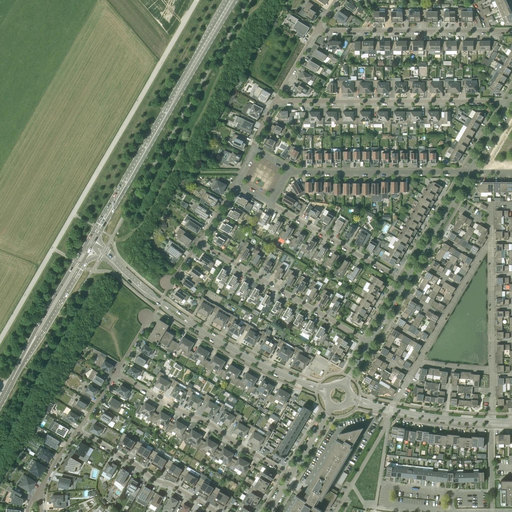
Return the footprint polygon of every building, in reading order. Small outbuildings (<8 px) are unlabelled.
[(345,8),(348,11),(349,10),(353,13),(355,9),(357,11),(360,7),(353,1),(351,4),(346,1),(343,6),(346,8),(345,8)] [(307,15),(306,17),(313,22),(317,16),(314,14),(315,13),(316,14),(316,13),(318,8),(308,2),(302,11),(307,15)] [(500,12),(508,8),(506,3),(497,7),(500,12)] [(467,23),(467,12),(461,12),(461,10),(462,10),(462,8),(458,8),(458,10),(458,16),(461,16),(461,23),(461,22),(467,22),(467,23)] [(502,18),(511,14),(508,8),(500,12),(502,18)] [(345,21),(349,23),(354,17),(345,10),(342,13),(339,11),(337,14),(334,17),(335,17),(335,18),(337,19),(337,24),(342,24),(342,23),(343,24),(345,21)] [(388,16),(388,10),(385,10),(385,12),(379,12),(379,23),(385,23),(385,16),(388,16)] [(397,23),(397,12),(391,12),(391,10),(388,10),(388,16),(391,16),(391,23),(397,23)] [(397,12),(397,23),(403,23),(403,16),(406,16),(405,10),(402,10),(402,12),(397,12)] [(414,23),(414,12),(409,12),(409,10),(405,10),(406,16),(408,16),(408,23),(409,23),(414,22),(414,23)] [(414,12),(414,23),(420,23),(420,16),(423,16),(423,10),(420,10),(420,12),(414,12)] [(432,23),(432,12),(426,12),(426,10),(423,10),(423,16),(426,16),(426,23),(432,22),(432,23)] [(432,12),(432,23),(438,23),(438,16),(441,16),(440,10),(437,10),(437,12),(432,12)] [(449,23),(449,12),(444,12),(444,10),(440,10),(441,16),(443,16),(443,23),(444,23),(444,22),(449,22),(449,23)] [(449,12),(449,23),(455,23),(455,16),(458,16),(458,10),(455,10),(455,12),(449,12)] [(310,27),(290,14),(286,20),(295,25),(293,28),(298,31),(296,35),(303,39),(310,27)] [(511,16),(511,14),(502,18),(504,23),(508,22),(509,23),(511,22),(511,16)] [(435,41),(426,42),(426,51),(435,51),(435,41)] [(443,41),(435,41),(435,51),(435,55),(443,55),(443,51),(443,41)] [(451,41),(443,41),(443,51),(451,51),(451,41)] [(460,41),(451,41),(451,51),(460,51),(460,41)] [(468,41),(460,41),(460,51),(468,51),(468,41)] [(476,41),(468,41),(468,51),(476,51),(476,41)] [(485,41),(476,41),(476,51),(485,51),(485,41)] [(497,41),(485,41),(485,51),(491,51),(497,41)] [(320,47),(323,49),(323,47),(328,47),(328,49),(333,49),(333,50),(333,51),(334,52),(335,52),(336,51),(336,50),(336,49),(341,49),(341,42),(336,42),(333,42),(328,42),(328,44),(326,44),(323,42),(320,47)] [(349,51),(360,51),(360,42),(354,42),(354,43),(352,45),(350,44),(350,43),(346,49),(349,51)] [(368,42),(360,42),(360,51),(361,51),(361,54),(368,54),(368,42)] [(376,42),(368,42),(368,54),(376,54),(376,51),(376,42)] [(385,42),(376,42),(376,51),(385,51),(385,42)] [(393,42),(385,42),(385,51),(393,51),(393,42)] [(401,42),(393,42),(393,51),(401,51),(401,42)] [(410,42),(401,42),(401,51),(410,51),(410,42)] [(418,42),(410,42),(410,51),(418,51),(418,42)] [(418,54),(423,54),(423,51),(426,51),(426,42),(418,42),(418,51),(418,54)] [(314,57),(318,59),(323,62),(326,56),(331,59),(333,56),(321,49),(320,52),(317,50),(316,52),(315,51),(313,56),(315,57),(314,57)] [(511,61),(507,58),(503,66),(511,70),(511,68),(511,61)] [(306,67),(316,72),(319,66),(321,63),(313,59),(311,62),(310,61),(309,63),(309,62),(306,67)] [(493,70),(496,72),(499,73),(507,78),(511,70),(503,66),(498,63),(493,70)] [(313,82),(317,76),(310,72),(308,75),(303,72),(301,75),(301,74),(299,77),(300,77),(299,78),(303,80),(303,81),(307,83),(307,82),(308,83),(310,79),(313,82)] [(507,78),(499,73),(496,72),(491,79),(494,81),(502,85),(507,78)] [(471,83),(471,93),(477,93),(477,87),(480,87),(480,78),(471,78),(471,79),(471,83)] [(409,87),(412,87),(412,93),(418,93),(418,83),(418,79),(409,79),(409,80),(409,87)] [(462,87),(465,87),(465,93),(471,93),(471,83),(471,79),(462,79),(462,80),(462,87)] [(377,93),(383,93),(383,83),(380,83),(380,80),(377,81),(374,81),(374,87),(377,87),(377,93)] [(383,83),(383,93),(389,93),(389,87),(392,87),(392,80),(386,80),(386,83),(383,83)] [(395,93),(401,93),(401,83),(397,83),(397,80),(392,80),(392,87),(395,87),(395,93)] [(401,83),(401,93),(406,93),(406,87),(409,87),(409,80),(404,80),(404,83),(401,83)] [(418,83),(418,93),(424,93),(424,87),(427,87),(427,80),(422,80),(422,83),(418,83)] [(430,93),(436,93),(436,83),(433,83),(433,80),(427,80),(427,87),(430,87),(430,93)] [(436,83),(436,93),(442,93),(442,87),(445,87),(445,80),(439,80),(439,83),(436,83)] [(448,93),(454,93),(453,83),(450,83),(450,80),(445,80),(445,87),(448,87),(448,93)] [(459,87),(462,87),(462,80),(457,80),(457,83),(453,83),(454,93),(459,93),(459,87)] [(336,87),(339,87),(339,81),(333,81),(333,83),(329,83),(329,85),(328,85),(325,89),(329,89),(329,93),(336,93),(336,87)] [(342,93),(348,93),(348,83),(344,83),(344,81),(339,81),(339,87),(342,87),(342,93)] [(348,83),(348,93),(354,93),(354,87),(357,87),(356,81),(351,81),(351,83),(348,83)] [(360,93),(365,93),(365,83),(362,83),(362,81),(356,81),(357,87),(360,87),(360,93)] [(365,83),(365,93),(371,93),(371,87),(374,87),(374,81),(369,81),(369,83),(365,83)] [(502,85),(494,81),(490,88),(494,90),(492,92),(492,93),(498,93),(502,85)] [(295,86),(291,92),(296,94),(297,92),(300,94),(302,92),(305,94),(307,91),(310,92),(312,89),(300,82),(298,86),(299,86),(298,88),(295,86)] [(259,98),(258,99),(265,104),(271,94),(258,87),(253,95),(259,98)] [(262,109),(254,105),(249,103),(247,107),(251,110),(249,115),(251,116),(251,117),(254,119),(255,118),(257,119),(259,115),(260,113),(262,109)] [(288,116),(294,116),(294,112),(288,113),(288,111),(281,111),(281,112),(281,113),(279,113),(276,117),(279,118),(278,119),(282,121),(288,121),(288,118),(288,116)] [(314,126),(314,122),(314,111),(311,111),(311,112),(309,112),(309,118),(306,118),(302,124),(311,124),(311,126),(314,126)] [(317,124),(323,124),(323,118),(320,118),(320,112),(318,112),(317,111),(314,111),(314,122),(317,122),(317,124)] [(328,122),(331,122),(331,111),(328,111),(328,112),(326,112),(326,118),(323,118),(323,124),(328,124),(328,122)] [(334,124),(340,124),(340,118),(337,118),(337,112),(334,112),(334,111),(331,111),(331,122),(334,122),(334,124)] [(345,122),(348,121),(348,111),(345,111),(345,112),(343,112),(343,118),(340,118),(340,124),(345,124),(345,122)] [(348,111),(348,121),(351,121),(351,124),(357,124),(357,118),(354,118),(354,112),(351,112),(351,111),(348,111)] [(365,121),(365,111),(362,111),(362,112),(360,112),(360,118),(357,118),(357,124),(362,124),(362,121),(365,121)] [(368,124),(374,124),(374,118),(371,118),(371,112),(368,112),(368,111),(365,111),(365,121),(368,121),(368,124)] [(379,121),(382,121),(382,111),(379,111),(379,112),(377,112),(377,118),(374,118),(374,124),(379,124),(379,121)] [(385,124),(391,124),(391,118),(388,118),(388,112),(385,112),(385,111),(382,111),(382,121),(385,121),(385,124)] [(396,121),(399,121),(399,111),(396,111),(396,112),(394,112),(394,118),(391,118),(391,124),(396,124),(396,121)] [(408,124),(408,118),(405,118),(405,112),(402,112),(402,111),(399,111),(399,121),(399,124),(403,124),(403,127),(408,127),(408,124)] [(413,121),(416,121),(416,111),(413,111),(413,112),(411,112),(411,118),(408,118),(408,124),(413,124),(413,121)] [(416,111),(416,121),(419,121),(419,124),(424,124),(424,118),(421,118),(421,112),(419,112),(419,111),(416,111)] [(427,118),(424,118),(424,124),(430,124),(430,121),(433,121),(433,111),(430,111),(430,112),(427,112),(427,118)] [(441,124),(441,118),(438,118),(438,112),(436,112),(436,111),(433,111),(433,121),(436,121),(436,124),(441,124)] [(444,118),(441,118),(441,124),(447,124),(447,121),(450,121),(450,119),(451,119),(454,114),(450,114),(450,112),(444,112),(444,118)] [(476,112),(471,120),(479,125),(484,117),(482,116),(484,112),(476,112)] [(253,124),(237,116),(235,121),(242,125),(239,130),(250,134),(252,129),(250,128),(251,127),(253,124)] [(471,120),(467,127),(475,132),(479,125),(471,120)] [(284,133),(287,126),(279,122),(277,125),(276,125),(276,126),(273,125),(270,130),(279,135),(281,132),(284,133)] [(467,127),(462,135),(471,139),(472,137),(475,132),(467,127)] [(235,141),(232,146),(243,150),(246,144),(243,143),(245,139),(234,134),(231,139),(235,141)] [(462,135),(458,142),(466,147),(471,139),(462,135)] [(266,138),(263,144),(265,145),(263,148),(268,151),(270,147),(273,149),(274,145),(278,147),(281,140),(272,136),(271,139),(270,139),(269,139),(270,139),(269,140),(266,138)] [(458,142),(454,150),(462,154),(463,152),(466,147),(458,142)] [(298,154),(299,152),(296,151),(298,148),(292,146),(289,152),(292,153),(291,155),(292,155),(290,159),(295,162),(297,158),(298,158),(300,155),(298,154)] [(447,152),(451,154),(449,157),(453,159),(452,161),(452,162),(457,162),(458,162),(459,159),(462,154),(454,150),(450,147),(447,152)] [(436,164),(436,153),(436,149),(429,149),(426,149),(426,153),(426,157),(429,157),(429,159),(430,159),(431,159),(431,164),(436,164)] [(312,153),(308,153),(308,151),(302,151),(303,158),(306,158),(306,160),(306,159),(307,159),(307,164),(312,164),(312,157),(312,153)] [(312,157),(315,157),(315,160),(316,160),(316,159),(317,159),(317,164),(322,164),(322,157),(322,153),(318,153),(318,151),(312,151),(312,153),(312,157)] [(322,157),(325,157),(325,160),(325,159),(326,159),(326,164),(331,164),(331,160),(331,159),(331,153),(327,153),(327,151),(321,151),(322,153),(322,157)] [(379,157),(382,157),(382,160),(382,159),(383,159),(383,164),(388,164),(388,157),(388,153),(384,153),(384,151),(378,151),(378,152),(379,152),(379,157)] [(388,157),(391,157),(391,160),(392,160),(392,159),(393,159),(393,164),(398,164),(398,160),(398,157),(398,153),(397,153),(394,153),(394,151),(388,151),(388,153),(388,157)] [(407,164),(407,157),(407,153),(403,153),(403,151),(397,151),(397,153),(398,153),(398,157),(398,160),(401,160),(401,159),(402,159),(402,164),(407,164)] [(416,153),(416,151),(407,151),(407,153),(407,157),(410,157),(410,160),(411,160),(411,159),(412,159),(412,164),(417,164),(417,157),(417,153),(416,153)] [(426,164),(426,157),(426,153),(422,153),(422,151),(416,151),(416,153),(417,153),(417,157),(420,157),(420,160),(420,159),(421,159),(421,164),(426,164)] [(236,165),(241,156),(233,152),(232,154),(230,153),(226,160),(221,158),(219,161),(228,166),(230,162),(236,165)] [(341,159),(341,152),(334,152),(331,152),(331,153),(331,159),(331,160),(335,160),(335,159),(336,159),(336,162),(341,162),(341,159)] [(350,159),(350,152),(344,152),(341,152),(341,159),(344,159),(345,159),(345,162),(350,162),(350,159)] [(350,152),(350,159),(353,159),(354,159),(355,159),(355,162),(360,162),(360,159),(360,152),(353,152),(350,152)] [(369,159),(369,152),(363,152),(360,152),(360,159),(363,159),(364,159),(364,162),(369,162),(369,159)] [(379,162),(379,157),(379,152),(378,152),(372,152),(369,152),(369,159),(372,159),(373,159),(374,159),(374,162),(379,162)] [(215,181),(211,188),(213,189),(221,194),(226,185),(217,181),(217,182),(215,181)] [(315,192),(315,185),(312,185),(311,185),(311,182),(305,182),(305,184),(305,192),(305,193),(312,193),(312,192),(315,192)] [(324,192),(324,185),(321,185),(320,185),(320,182),(315,182),(315,185),(315,192),(315,193),(321,193),(321,192),(324,192)] [(334,192),(334,185),(331,185),(330,185),(330,182),(324,182),(324,185),(324,192),(324,193),(331,192),(334,192)] [(381,187),(381,190),(381,194),(388,194),(388,195),(391,195),(391,194),(391,189),(388,189),(388,183),(387,183),(386,183),(386,182),(381,182),(381,187)] [(397,198),(397,195),(400,195),(400,192),(400,189),(397,189),(397,186),(396,186),(396,182),(391,182),(391,189),(391,194),(391,195),(391,198),(397,198)] [(400,182),(400,189),(400,192),(411,192),(415,185),(407,185),(406,185),(407,185),(405,185),(405,182),(400,182)] [(302,192),(305,192),(305,184),(301,184),(299,186),(298,186),(299,186),(298,187),(295,183),(291,185),(293,189),(292,189),(294,194),(295,193),(297,195),(302,192)] [(343,195),(343,190),(340,190),(340,188),(339,188),(339,183),(334,183),(334,185),(334,192),(334,195),(340,195),(340,197),(343,197),(343,195)] [(343,183),(343,190),(343,195),(350,195),(350,197),(353,197),(353,195),(353,190),(350,190),(350,188),(348,188),(348,183),(343,183)] [(353,183),(353,190),(353,195),(359,195),(359,197),(362,197),(362,195),(362,190),(359,190),(359,188),(358,188),(358,183),(353,183)] [(372,195),(372,190),(369,190),(369,187),(368,187),(368,188),(367,188),(367,183),(362,183),(362,190),(362,195),(369,195),(369,197),(372,197),(372,195)] [(372,195),(372,197),(372,199),(382,199),(381,197),(381,194),(381,190),(378,190),(378,187),(378,188),(377,188),(377,183),(372,183),(372,190),(372,195)] [(436,193),(437,191),(440,192),(443,187),(440,186),(442,183),(432,183),(431,184),(429,183),(426,188),(436,193)] [(488,192),(488,183),(484,183),(482,183),(478,191),(481,192),(488,192)] [(432,200),(433,198),(435,200),(439,194),(436,193),(426,188),(428,189),(427,191),(425,190),(422,195),(432,200)] [(218,200),(210,195),(206,193),(203,199),(206,201),(205,202),(213,207),(216,202),(217,203),(218,200)] [(296,201),(289,197),(286,195),(282,200),(286,202),(285,203),(289,206),(290,205),(292,206),(296,201)] [(432,200),(422,195),(424,196),(423,199),(421,197),(418,202),(427,207),(429,205),(431,207),(434,202),(432,200)] [(246,206),(251,209),(253,205),(248,202),(248,201),(242,197),(241,199),(238,197),(235,202),(244,208),(246,206)] [(423,215),(423,214),(424,212),(427,214),(430,209),(427,207),(418,202),(420,203),(418,206),(416,205),(414,209),(423,215)] [(200,218),(201,218),(206,221),(209,215),(205,213),(207,211),(198,205),(193,213),(198,216),(197,216),(200,218)] [(312,207),(309,205),(305,212),(309,214),(309,213),(311,214),(310,217),(316,220),(320,212),(315,209),(314,209),(312,208),(312,207)] [(228,216),(237,221),(239,217),(242,219),(245,213),(237,208),(235,211),(234,210),(234,211),(234,212),(231,210),(228,216)] [(419,222),(420,220),(423,221),(426,216),(423,214),(423,215),(414,209),(416,211),(414,213),(412,212),(409,216),(419,222)] [(260,210),(255,218),(258,220),(260,217),(263,211),(260,210)] [(494,220),(494,224),(501,224),(501,217),(502,217),(502,216),(508,216),(508,211),(495,211),(496,220),(494,220)] [(326,216),(322,214),(320,219),(323,221),(322,223),(326,226),(327,224),(331,226),(336,217),(333,216),(328,213),(326,216)] [(263,219),(260,217),(258,220),(256,224),(258,225),(263,228),(267,230),(270,225),(268,223),(272,216),(269,214),(268,215),(266,214),(263,219)] [(470,225),(472,221),(467,218),(461,214),(454,226),(459,229),(463,223),(464,223),(464,222),(470,225)] [(190,229),(189,230),(193,232),(193,231),(197,233),(201,228),(198,226),(199,224),(194,220),(194,221),(187,216),(186,218),(189,221),(186,226),(190,229)] [(408,219),(405,224),(415,229),(416,227),(419,228),(422,223),(419,222),(409,216),(409,217),(411,218),(410,220),(408,219)] [(343,231),(349,221),(345,218),(343,222),(338,219),(332,230),(338,233),(340,229),(343,231)] [(270,225),(267,230),(274,234),(277,229),(279,230),(283,223),(280,221),(279,222),(277,220),(274,226),(271,224),(270,225)] [(234,232),(238,226),(229,221),(228,224),(227,224),(226,224),(227,224),(226,225),(223,223),(220,229),(229,234),(231,231),(234,232)] [(410,236),(412,234),(414,236),(417,231),(415,229),(405,224),(407,225),(406,227),(404,226),(401,231),(410,236)] [(487,229),(478,224),(476,229),(479,231),(478,232),(481,234),(478,240),(484,243),(486,239),(485,238),(486,236),(487,236),(487,231),(487,230),(487,229)] [(501,224),(494,224),(494,229),(496,229),(496,238),(502,238),(508,238),(508,233),(502,233),(502,231),(501,231),(501,224)] [(354,238),(360,227),(356,225),(354,228),(349,226),(344,235),(346,236),(345,237),(348,239),(348,238),(350,239),(351,236),(354,238)] [(448,238),(458,244),(461,240),(456,237),(457,236),(456,235),(459,229),(454,226),(448,238)] [(282,230),(278,237),(285,241),(287,238),(289,239),(294,229),(291,227),(291,228),(288,227),(285,232),(282,230)] [(192,241),(188,238),(189,235),(179,228),(174,236),(188,246),(188,247),(192,241)] [(360,232),(361,232),(355,243),(359,245),(359,246),(360,247),(362,243),(365,245),(371,235),(367,232),(362,228),(360,232)] [(406,244),(406,243),(407,241),(410,243),(413,238),(410,236),(401,231),(403,232),(401,235),(399,234),(397,238),(406,244)] [(298,245),(300,246),(306,236),(302,234),(302,235),(300,233),(297,239),(293,237),(289,245),(292,247),(293,245),(296,247),(298,245)] [(221,247),(223,244),(226,245),(230,239),(222,234),(220,237),(219,237),(218,238),(215,236),(212,242),(221,247)] [(406,250),(407,249),(409,245),(406,243),(406,244),(397,238),(394,237),(390,244),(392,245),(402,251),(403,249),(406,250)] [(172,259),(176,262),(184,250),(168,239),(173,242),(166,251),(174,257),(172,259)] [(375,253),(382,241),(378,239),(374,243),(371,241),(366,249),(370,252),(369,252),(370,252),(372,250),(375,252),(375,253)] [(303,255),(304,252),(308,254),(309,251),(311,252),(312,250),(313,250),(317,243),(314,241),(313,241),(311,240),(308,245),(305,244),(301,250),(299,253),(303,255)] [(481,247),(484,243),(478,240),(474,246),(473,245),(472,246),(467,243),(465,248),(475,254),(480,246),(481,247)] [(241,249),(244,251),(241,256),(243,258),(243,259),(246,261),(252,251),(250,250),(251,247),(248,245),(249,243),(246,241),(241,249)] [(453,254),(455,250),(444,243),(438,255),(442,258),(446,252),(447,252),(448,251),(453,254)] [(494,253),(494,258),(501,258),(501,251),(503,251),(502,250),(508,250),(508,244),(502,244),(496,244),(496,253),(494,253)] [(391,248),(388,253),(398,258),(399,256),(402,257),(405,252),(402,251),(392,245),(394,247),(393,249),(391,248)] [(316,250),(312,257),(319,261),(321,258),(323,259),(328,249),(325,247),(324,248),(322,247),(319,252),(316,250)] [(252,256),(255,258),(252,263),(254,264),(254,265),(257,267),(263,257),(261,256),(263,253),(256,249),(252,256)] [(274,260),(270,257),(271,254),(269,253),(263,262),(267,264),(263,270),(265,271),(265,272),(268,274),(274,264),(272,263),(274,260)] [(332,265),(334,266),(340,256),(336,254),(336,255),(333,253),(330,259),(327,257),(323,265),(326,267),(327,265),(330,267),(332,265)] [(398,258),(388,253),(390,254),(389,256),(387,255),(384,260),(393,265),(395,263),(397,265),(400,259),(398,258)] [(461,268),(467,272),(469,268),(468,267),(472,259),(467,256),(461,253),(459,258),(464,261),(463,262),(464,262),(461,268)] [(431,267),(442,273),(444,268),(439,265),(440,264),(439,264),(442,258),(438,255),(431,267)] [(204,264),(202,267),(210,272),(214,264),(208,260),(209,258),(205,256),(204,257),(202,256),(199,260),(204,264)] [(501,258),(494,258),(494,263),(496,263),(496,272),(503,272),(503,271),(509,271),(509,266),(503,266),(503,265),(501,265),(501,258)] [(339,264),(333,273),(341,278),(347,270),(351,262),(347,260),(347,261),(345,260),(342,265),(339,264)] [(275,269),(278,271),(275,276),(277,277),(276,278),(280,280),(285,270),(284,269),(285,267),(282,265),(283,263),(279,261),(275,269)] [(350,270),(346,277),(353,281),(354,278),(356,279),(362,269),(359,267),(358,268),(356,267),(353,272),(350,270)] [(195,277),(193,280),(198,283),(202,279),(199,277),(201,274),(193,268),(192,270),(192,269),(190,272),(191,272),(190,273),(195,277)] [(450,272),(448,277),(453,280),(457,282),(457,281),(459,282),(463,275),(464,276),(467,272),(461,268),(457,274),(456,274),(456,275),(450,272)] [(223,269),(217,278),(220,280),(219,282),(224,285),(229,277),(225,275),(227,271),(223,269)] [(286,276),(289,277),(286,283),(288,284),(288,285),(291,287),(295,280),(293,279),(297,273),(290,269),(286,276)] [(436,283),(438,278),(428,272),(421,284),(425,286),(429,280),(430,281),(431,280),(436,283)] [(233,275),(228,285),(231,287),(230,289),(235,292),(240,283),(236,281),(238,278),(233,275)] [(297,282),(300,284),(297,289),(299,291),(299,292),(302,294),(307,286),(305,285),(308,280),(301,276),(297,282)] [(379,290),(382,291),(385,286),(382,284),(384,282),(374,277),(371,281),(373,282),(372,285),(370,284),(379,290)] [(495,287),(495,291),(502,291),(502,284),(503,284),(503,283),(509,283),(509,278),(496,278),(496,287),(495,287)] [(195,288),(198,283),(193,280),(191,283),(186,279),(185,280),(184,280),(183,282),(182,284),(191,289),(193,286),(195,288)] [(244,281),(239,291),(242,293),(241,295),(246,298),(251,290),(247,287),(249,284),(244,281)] [(314,300),(319,290),(321,287),(316,284),(317,283),(313,281),(309,289),(312,291),(308,296),(311,297),(310,298),(314,300)] [(444,297),(450,301),(452,297),(451,296),(456,288),(445,282),(442,286),(447,289),(446,291),(447,291),(444,297)] [(375,297),(378,298),(381,293),(378,292),(379,290),(370,284),(367,289),(369,290),(368,292),(366,291),(375,297)] [(414,296),(425,302),(427,297),(422,294),(423,293),(422,293),(425,286),(421,284),(414,296)] [(255,288),(250,298),(253,299),(251,302),(257,305),(262,296),(258,294),(260,290),(255,288)] [(320,295),(323,297),(320,303),(322,304),(321,305),(325,307),(329,299),(327,298),(330,293),(324,289),(320,295)] [(375,297),(366,291),(363,296),(365,297),(363,299),(361,298),(371,304),(373,306),(376,300),(374,299),(375,297)] [(502,298),(502,291),(495,291),(495,296),(496,296),(496,305),(509,305),(509,300),(503,300),(503,298),(502,298)] [(181,302),(183,299),(186,301),(189,296),(184,293),(182,295),(177,292),(173,296),(175,298),(174,299),(178,302),(179,300),(181,302)] [(266,294),(261,304),(264,306),(262,308),(268,311),(273,303),(269,300),(271,297),(266,294)] [(334,304),(332,307),(331,309),(333,311),(336,313),(340,306),(339,305),(342,300),(335,296),(331,302),(334,304)] [(197,312),(202,315),(208,306),(205,304),(207,300),(202,297),(198,303),(201,305),(197,311),(198,312),(197,312)] [(433,301),(431,305),(436,308),(442,312),(446,304),(447,305),(450,301),(444,297),(440,303),(439,303),(439,304),(433,301)] [(366,311),(369,313),(372,308),(369,306),(371,304),(361,298),(359,303),(361,304),(359,307),(357,305),(357,306),(366,311)] [(277,301),(272,310),(270,314),(273,315),(274,315),(279,317),(284,309),(280,307),(282,303),(277,301)] [(419,312),(422,307),(417,304),(411,301),(404,312),(409,315),(412,309),(413,310),(414,309),(419,312)] [(208,306),(202,315),(207,318),(207,317),(208,317),(212,311),(214,312),(218,306),(213,304),(210,307),(208,306)] [(222,309),(218,306),(214,312),(217,314),(213,321),(218,324),(223,315),(221,313),(222,309)] [(353,313),(362,318),(362,319),(365,320),(368,315),(365,313),(366,311),(357,306),(354,310),(356,311),(355,314),(353,313)] [(288,307),(282,317),(286,319),(284,321),(289,324),(294,315),(290,313),(293,310),(288,307)] [(427,326),(433,330),(435,326),(434,325),(439,317),(433,314),(428,311),(425,315),(430,318),(429,319),(431,320),(427,326)] [(495,320),(495,325),(502,325),(502,318),(503,318),(503,317),(509,317),(509,311),(496,311),(496,320),(495,320)] [(403,328),(408,331),(411,326),(405,323),(406,322),(405,321),(409,315),(404,312),(397,324),(403,328)] [(226,316),(223,315),(218,324),(222,327),(223,326),(223,327),(227,320),(230,321),(233,315),(229,313),(226,316)] [(351,321),(360,327),(361,327),(364,322),(361,321),(362,319),(362,318),(353,313),(350,317),(352,319),(351,321)] [(299,314),(293,323),(296,325),(295,327),(301,330),(305,322),(301,320),(304,316),(299,314)] [(238,318),(233,315),(230,321),(232,323),(229,330),(229,331),(233,333),(239,324),(236,322),(238,318)] [(166,331),(169,325),(159,320),(151,333),(151,334),(148,340),(157,345),(160,341),(168,348),(166,350),(171,353),(173,348),(176,342),(172,339),(174,336),(166,331)] [(310,320),(304,330),(307,332),(306,334),(311,337),(316,328),(312,326),(314,323),(310,320)] [(242,325),(239,324),(233,333),(238,336),(239,336),(243,329),(245,331),(249,325),(245,322),(242,325)] [(254,327),(249,325),(245,331),(248,332),(244,339),(245,339),(244,340),(249,343),(255,333),(252,331),(254,327)] [(502,325),(495,325),(495,330),(497,330),(497,339),(509,338),(509,333),(503,333),(503,332),(502,332),(502,325)] [(317,340),(322,343),(327,335),(323,332),(325,329),(321,326),(315,336),(318,338),(317,340)] [(417,330),(414,334),(425,341),(429,333),(431,334),(433,330),(427,326),(423,332),(422,331),(422,333),(417,330)] [(402,340),(405,336),(400,333),(394,329),(387,341),(392,344),(395,338),(396,339),(397,338),(402,340)] [(257,335),(255,333),(249,343),(254,345),(255,345),(259,337),(262,339),(265,332),(263,331),(262,332),(260,331),(257,335)] [(270,335),(265,332),(262,339),(265,340),(261,347),(261,348),(265,350),(271,341),(268,339),(270,335)] [(180,347),(183,349),(189,340),(184,337),(184,338),(183,338),(179,344),(176,342),(173,348),(177,351),(180,347)] [(344,350),(346,352),(349,347),(347,345),(348,343),(339,337),(336,342),(338,343),(336,345),(336,346),(344,350)] [(274,342),(271,341),(265,350),(270,353),(271,353),(276,345),(278,346),(282,340),(279,339),(278,340),(277,339),(274,342)] [(416,342),(411,339),(408,344),(413,347),(413,348),(414,349),(410,355),(416,358),(419,354),(417,354),(422,346),(416,342)] [(189,340),(183,349),(186,351),(184,355),(189,357),(192,352),(189,350),(193,343),(189,340)] [(286,343),(282,340),(278,346),(281,348),(277,355),(277,356),(282,358),(287,349),(285,347),(286,343)] [(380,353),(391,359),(394,355),(389,352),(389,351),(388,350),(392,344),(387,341),(380,353)] [(148,347),(145,345),(141,351),(150,356),(152,352),(154,354),(157,349),(149,344),(148,347)] [(334,350),(332,353),(340,357),(339,357),(342,359),(345,354),(342,352),(344,350),(336,346),(336,345),(334,344),(332,349),(334,350)] [(495,354),(495,358),(502,358),(502,351),(503,351),(503,350),(509,350),(509,345),(503,345),(497,345),(497,354),(495,354)] [(199,358),(204,349),(200,346),(199,347),(195,353),(192,352),(189,357),(193,360),(196,357),(199,358)] [(290,350),(287,349),(282,358),(287,361),(287,360),(287,361),(292,353),(295,354),(298,348),(296,347),(295,348),(293,347),(290,350)] [(303,351),(298,348),(295,354),(297,356),(293,363),(294,363),(298,366),(304,357),(301,355),(303,351)] [(204,349),(199,358),(202,360),(200,364),(204,367),(208,361),(205,359),(209,353),(208,352),(209,352),(204,349)] [(338,359),(339,357),(340,357),(332,353),(330,351),(327,356),(329,357),(328,360),(338,366),(341,361),(338,359)] [(141,358),(138,356),(137,358),(136,357),(134,361),(135,361),(135,362),(143,367),(145,364),(148,365),(151,359),(143,355),(141,358)] [(304,357),(298,366),(303,369),(303,368),(304,369),(308,362),(310,363),(314,357),(309,355),(306,358),(304,357)] [(400,358),(397,363),(402,366),(408,369),(412,362),(414,362),(416,358),(410,355),(407,361),(406,360),(405,361),(400,358)] [(109,365),(111,362),(101,356),(96,365),(109,372),(110,373),(112,369),(111,368),(112,366),(109,365)] [(208,361),(204,367),(209,369),(212,366),(214,367),(220,358),(216,356),(215,356),(211,362),(208,361)] [(220,358),(214,367),(217,369),(216,373),(220,376),(224,370),(221,368),(225,362),(224,361),(220,358)] [(385,369),(388,365),(377,358),(370,370),(375,373),(378,367),(379,367),(380,366),(385,369)] [(502,358),(495,358),(495,363),(497,363),(497,372),(504,372),(510,372),(510,367),(504,367),(504,365),(502,365),(502,358)] [(224,370),(220,376),(224,379),(228,375),(230,377),(236,367),(231,365),(230,365),(226,372),(224,370)] [(135,369),(132,367),(128,373),(137,378),(139,375),(141,376),(145,371),(136,366),(135,369)] [(236,367),(230,377),(233,378),(231,382),(236,385),(239,379),(236,378),(240,371),(240,370),(236,367)] [(393,384),(399,387),(402,383),(400,382),(405,375),(399,371),(394,368),(391,373),(396,376),(396,377),(397,377),(393,384)] [(433,376),(434,369),(430,368),(430,370),(421,368),(420,375),(419,381),(424,382),(425,376),(426,376),(427,375),(433,376)] [(441,384),(446,385),(447,379),(448,372),(439,371),(439,369),(434,369),(433,376),(440,377),(440,378),(442,378),(441,384)] [(92,370),(87,378),(100,386),(101,386),(104,383),(103,382),(104,380),(101,378),(103,376),(92,370)] [(375,389),(379,383),(371,379),(375,373),(370,370),(363,382),(369,385),(367,387),(372,390),(373,388),(375,389)] [(155,386),(160,389),(166,380),(163,378),(164,374),(160,371),(156,378),(159,379),(155,386),(156,386),(155,386)] [(452,373),(452,385),(457,386),(457,380),(459,380),(459,379),(466,379),(466,372),(461,372),(461,373),(452,373)] [(471,373),(466,372),(466,379),(473,380),(473,381),(474,381),(473,387),(479,387),(479,381),(480,375),(471,374),(471,373)] [(247,385),(252,375),(248,373),(247,373),(242,381),(239,379),(236,385),(239,387),(239,386),(241,387),(244,383),(247,385)] [(252,375),(247,385),(249,386),(248,390),(252,393),(256,387),(253,386),(257,379),(256,379),(256,378),(252,375)] [(168,381),(166,380),(160,389),(165,392),(165,391),(165,392),(169,385),(172,387),(176,381),(171,378),(168,381)] [(496,387),(496,392),(503,392),(503,385),(504,385),(504,384),(510,384),(510,378),(497,378),(497,387),(496,387)] [(263,392),(268,383),(264,380),(264,381),(263,381),(258,389),(256,387),(252,393),(255,395),(256,394),(257,394),(260,391),(263,392)] [(180,383),(176,381),(172,387),(175,388),(171,395),(176,398),(181,389),(178,387),(180,383)] [(268,383),(263,392),(261,396),(269,401),(272,395),(269,393),(273,387),(273,386),(268,383)] [(389,389),(379,383),(375,389),(380,392),(380,393),(385,394),(386,392),(392,396),(396,390),(397,391),(399,387),(393,384),(391,387),(390,387),(389,389)] [(127,394),(129,390),(121,385),(117,391),(120,393),(119,396),(127,401),(130,395),(127,394)] [(97,391),(88,386),(86,389),(84,387),(80,393),(89,398),(90,395),(93,396),(94,395),(95,395),(97,391),(96,391),(97,391)] [(184,391),(181,389),(176,398),(180,401),(181,401),(185,393),(188,395),(192,389),(189,387),(188,388),(187,387),(184,391)] [(279,400),(285,391),(280,388),(280,389),(275,397),(272,395),(269,401),(271,403),(272,401),(274,402),(277,399),(279,400)] [(430,402),(430,397),(424,396),(424,395),(422,395),(423,389),(418,388),(417,394),(416,400),(423,401),(430,402)] [(196,391),(192,389),(188,395),(191,396),(187,403),(187,404),(192,406),(197,397),(195,396),(196,391)] [(289,394),(285,391),(279,400),(277,404),(280,406),(285,409),(289,403),(286,401),(289,395),(289,394)] [(444,398),(445,392),(440,391),(439,397),(438,397),(437,398),(430,397),(430,402),(443,404),(444,398)] [(456,393),(451,392),(450,405),(464,406),(464,400),(457,400),(457,399),(456,399),(456,393)] [(503,392),(496,392),(496,397),(497,397),(497,406),(503,406),(503,408),(511,408),(511,400),(504,400),(504,399),(503,399),(503,392)] [(205,402),(209,396),(206,394),(205,396),(203,395),(200,399),(197,397),(192,406),(197,409),(203,400),(205,402)] [(478,394),(473,394),(472,400),(471,400),(471,401),(464,400),(464,406),(477,407),(478,400),(478,394)] [(213,398),(209,396),(205,402),(208,403),(204,410),(209,413),(215,404),(212,402),(213,398)] [(121,403),(113,398),(112,398),(109,401),(110,402),(109,404),(112,406),(111,408),(119,413),(122,408),(119,406),(121,403)] [(87,404),(79,399),(77,402),(74,400),(71,406),(79,411),(81,408),(84,410),(85,408),(86,408),(88,405),(87,404)] [(142,413),(145,415),(150,405),(145,402),(142,408),(139,407),(136,412),(140,415),(142,413)] [(218,409),(221,411),(225,405),(220,402),(217,405),(215,404),(209,413),(214,416),(214,415),(214,416),(218,409)] [(54,405),(50,403),(45,411),(49,413),(54,405)] [(305,403),(302,409),(310,414),(313,409),(305,403)] [(147,419),(151,422),(155,416),(152,414),(156,407),(155,407),(152,406),(150,405),(145,415),(148,417),(147,419)] [(227,406),(225,405),(221,411),(223,412),(219,419),(220,420),(224,423),(230,414),(227,412),(229,408),(227,407),(227,406)] [(302,409),(299,413),(307,418),(310,414),(302,409)] [(157,422),(160,424),(166,414),(161,411),(160,411),(161,412),(157,418),(155,416),(151,422),(156,424),(157,422)] [(75,421),(76,421),(78,418),(78,417),(69,412),(67,415),(65,413),(62,419),(70,424),(71,421),(74,423),(75,421)] [(107,415),(104,413),(103,415),(102,414),(100,418),(101,419),(100,419),(109,424),(111,421),(113,422),(117,417),(108,412),(107,415)] [(232,415),(230,414),(224,423),(229,426),(229,425),(230,425),(233,419),(236,420),(240,414),(235,412),(232,415)] [(294,417),(295,417),(305,423),(307,418),(299,413),(297,412),(294,417)] [(162,428),(167,431),(170,425),(168,424),(172,417),(171,416),(171,417),(168,415),(166,414),(160,424),(164,426),(162,428)] [(242,416),(240,414),(236,420),(239,422),(233,431),(234,432),(238,435),(244,426),(241,424),(243,420),(241,419),(242,416)] [(275,426),(277,422),(275,420),(270,417),(267,421),(275,426)] [(295,417),(293,422),(302,427),(305,423),(295,417)] [(173,431),(176,433),(182,424),(180,423),(180,422),(177,420),(178,420),(177,420),(173,427),(170,425),(167,431),(171,433),(173,431)] [(289,426),(291,427),(299,432),(302,427),(293,422),(292,421),(289,426)] [(68,430),(55,422),(51,430),(64,438),(68,430)] [(97,426),(94,424),(90,430),(99,435),(101,432),(103,434),(107,428),(98,423),(97,426)] [(178,437),(183,440),(186,434),(183,433),(187,427),(182,424),(176,433),(179,435),(178,437)] [(246,427),(244,426),(238,435),(243,438),(243,437),(244,438),(248,431),(250,433),(254,427),(249,424),(246,427)] [(393,437),(397,437),(399,426),(395,425),(395,427),(392,426),(391,434),(389,434),(388,440),(392,440),(392,441),(393,437)] [(254,427),(250,433),(253,434),(249,441),(254,444),(259,435),(257,433),(258,429),(254,427)] [(291,427),(288,432),(297,437),(299,432),(291,427)] [(323,511),(325,510),(331,499),(336,492),(328,488),(363,428),(340,434),(307,490),(308,491),(305,495),(304,493),(298,497),(297,496),(287,511),(323,511)] [(189,447),(192,442),(197,433),(192,429),(192,430),(188,436),(186,434),(183,440),(184,441),(186,445),(189,447)] [(417,430),(415,442),(415,440),(421,441),(423,430),(419,429),(419,431),(417,430)] [(288,432),(286,436),(294,441),(297,437),(288,432)] [(124,449),(131,437),(124,433),(120,439),(123,440),(120,445),(120,446),(120,445),(121,446),(120,447),(124,449)] [(194,446),(198,449),(202,444),(199,442),(203,435),(202,435),(199,433),(199,434),(197,433),(192,442),(195,444),(194,446)] [(262,436),(259,435),(254,444),(259,447),(259,446),(259,447),(263,440),(266,442),(269,436),(265,433),(262,436)] [(59,441),(49,435),(47,438),(46,437),(46,438),(43,442),(56,450),(56,449),(55,449),(57,446),(58,446),(56,445),(57,443),(58,444),(59,441)] [(495,444),(504,444),(504,435),(498,435),(498,436),(495,436),(495,444)] [(286,436),(283,441),(291,446),(294,441),(286,436)] [(139,442),(131,437),(124,449),(129,452),(129,451),(130,451),(130,452),(133,446),(136,448),(139,442)] [(204,449),(207,451),(213,442),(211,441),(212,440),(209,439),(209,438),(208,438),(204,445),(202,444),(198,449),(203,452),(204,449)] [(281,440),(278,445),(288,451),(291,446),(283,441),(281,440)] [(75,452),(81,455),(79,458),(86,463),(90,457),(85,455),(90,447),(81,442),(79,446),(78,446),(79,447),(78,449),(77,448),(77,449),(75,452)] [(141,457),(146,448),(147,447),(139,442),(136,448),(138,449),(135,455),(136,455),(141,457)] [(209,456),(214,458),(217,453),(215,451),(218,445),(213,442),(207,451),(211,453),(209,456)] [(275,449),(277,450),(286,455),(288,451),(278,445),(275,449)] [(220,459),(223,460),(229,451),(227,450),(224,448),(225,448),(224,447),(220,454),(217,453),(214,458),(218,461),(220,459)] [(42,448),(37,456),(38,456),(40,457),(42,458),(42,459),(45,461),(46,461),(48,462),(51,457),(50,457),(51,454),(52,455),(42,448)] [(151,451),(146,448),(141,457),(146,460),(146,461),(149,456),(151,457),(155,451),(152,450),(151,451)] [(277,450),(275,455),(283,460),(286,455),(277,450)] [(151,464),(156,467),(163,456),(155,451),(151,457),(154,459),(151,464)] [(225,465),(230,467),(233,462),(230,460),(234,454),(229,451),(223,460),(226,462),(225,465)] [(161,470),(165,465),(167,466),(171,460),(163,456),(156,467),(161,470)] [(236,468),(239,470),(245,460),(243,459),(240,457),(240,456),(235,463),(233,462),(230,467),(234,470),(236,468)] [(65,470),(75,472),(76,467),(79,468),(82,464),(71,457),(68,462),(69,462),(67,465),(66,465),(65,470)] [(45,468),(33,460),(26,470),(39,477),(45,468)] [(171,477),(177,467),(178,465),(171,460),(167,466),(170,468),(167,473),(168,473),(167,474),(171,477)] [(245,460),(239,470),(242,472),(241,474),(245,477),(249,471),(246,469),(249,463),(250,464),(250,463),(245,460)] [(106,475),(111,477),(118,466),(113,463),(111,466),(110,465),(110,464),(108,463),(103,471),(107,473),(106,475)] [(183,475),(186,470),(188,467),(185,465),(182,470),(177,467),(171,477),(176,480),(176,479),(176,478),(177,479),(180,474),(183,475)] [(131,477),(130,477),(128,475),(129,473),(127,471),(124,468),(124,469),(123,469),(116,481),(122,484),(121,485),(125,487),(131,477)] [(188,485),(194,474),(186,470),(183,475),(185,477),(182,482),(183,482),(188,485)] [(259,473),(265,476),(271,480),(272,480),(274,477),(273,477),(274,475),(265,470),(263,472),(260,471),(259,473)] [(337,483),(341,486),(348,475),(344,472),(337,483)] [(263,479),(265,476),(259,473),(257,476),(260,478),(257,482),(266,488),(267,486),(268,487),(270,484),(269,484),(269,483),(263,479)] [(69,488),(71,480),(75,481),(76,477),(63,474),(63,477),(62,477),(61,477),(60,477),(60,478),(59,482),(58,487),(67,489),(68,489),(69,489),(69,488)] [(198,485),(202,479),(194,474),(188,485),(193,488),(196,483),(198,485)] [(210,483),(205,481),(207,477),(204,475),(202,479),(198,485),(201,486),(198,491),(203,494),(209,485),(210,483)] [(35,483),(26,476),(20,486),(29,492),(35,483)] [(132,496),(130,499),(133,501),(140,489),(136,486),(138,482),(136,481),(137,480),(133,479),(130,485),(129,485),(127,488),(128,488),(127,489),(129,491),(128,493),(132,496)] [(511,480),(501,481),(501,489),(498,489),(501,489),(501,503),(505,503),(506,506),(506,503),(511,503),(511,505),(511,480)] [(266,488),(257,482),(255,487),(252,485),(250,488),(256,492),(257,489),(264,493),(265,491),(267,489),(266,488)] [(214,488),(209,485),(203,494),(208,497),(211,492),(214,494),(218,488),(215,486),(214,488)] [(149,489),(145,486),(138,498),(148,503),(155,492),(154,492),(153,493),(148,491),(149,489)] [(214,502),(218,504),(224,494),(219,491),(220,490),(218,488),(214,494),(217,495),(214,500),(214,501),(214,500),(215,501),(214,502)] [(250,494),(249,497),(258,502),(259,501),(260,501),(261,499),(260,498),(261,498),(254,494),(256,492),(250,488),(248,492),(250,494)] [(22,499),(19,498),(21,494),(13,490),(9,497),(10,498),(7,503),(22,505),(22,499)] [(157,493),(151,504),(149,507),(155,510),(155,511),(156,511),(159,511),(163,506),(162,506),(159,504),(163,497),(157,493)] [(56,496),(52,496),(52,497),(51,497),(51,501),(52,501),(52,502),(55,502),(55,504),(55,508),(66,508),(66,501),(63,501),(63,495),(59,495),(59,494),(56,495),(56,496)] [(230,503),(230,502),(233,497),(230,495),(229,497),(224,494),(218,504),(223,507),(223,506),(224,506),(224,507),(227,501),(230,503)] [(164,509),(164,510),(167,511),(175,511),(180,504),(177,503),(178,501),(171,497),(166,506),(165,505),(163,508),(164,509)] [(258,502),(249,497),(246,501),(243,500),(242,503),(247,506),(249,504),(255,507),(256,505),(257,506),(258,503),(258,502)] [(187,511),(190,508),(187,506),(184,503),(182,506),(183,506),(179,511),(187,511)] [(243,507),(240,511),(251,511),(246,509),(247,506),(242,503),(240,506),(243,507)]
